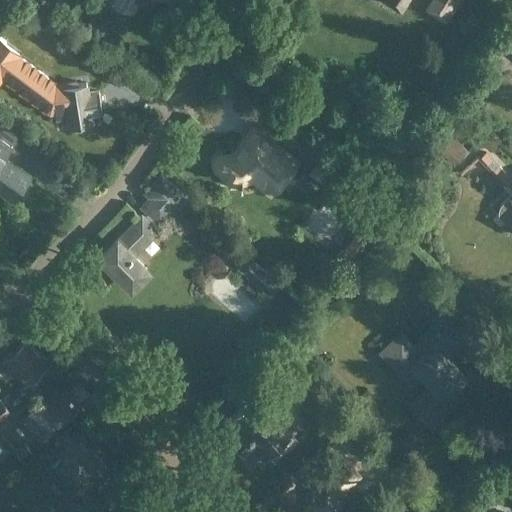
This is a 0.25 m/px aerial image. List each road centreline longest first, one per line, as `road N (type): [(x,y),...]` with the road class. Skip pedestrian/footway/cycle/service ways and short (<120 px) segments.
road 1 (residential): [(24,288),(172,110),(224,0)]
road 2 (residential): [(225,511),(24,288)]
